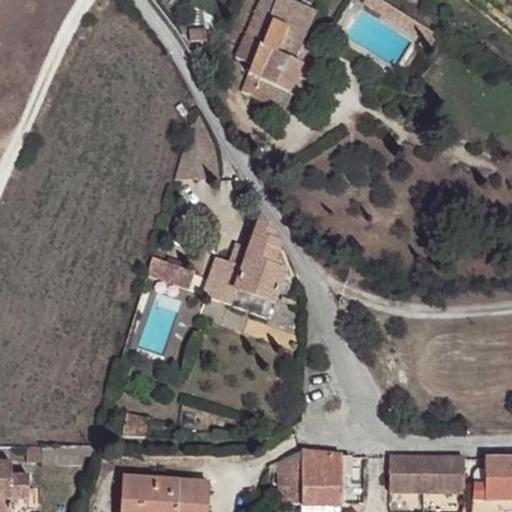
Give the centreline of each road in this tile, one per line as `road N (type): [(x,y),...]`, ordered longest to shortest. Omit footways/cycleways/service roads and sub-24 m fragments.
road 1 (residential): [(139,0),(171,40),(301,268),(354,429),(378,441),(511,442)]
road 2 (track): [(301,268),(348,293),(432,310),(511,304)]
road 3 (track): [(88,0),(0,182)]
